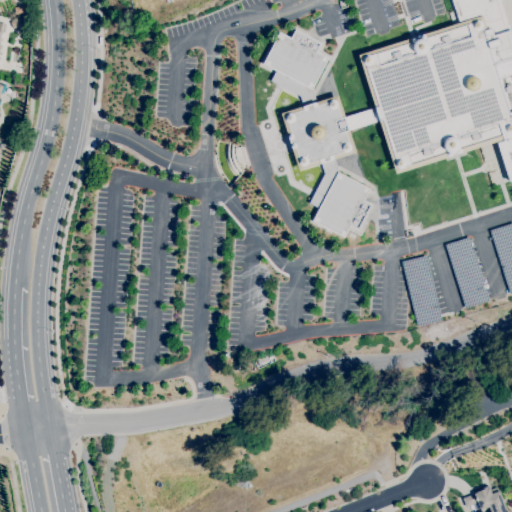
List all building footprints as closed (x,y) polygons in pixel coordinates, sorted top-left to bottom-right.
[(511,0),(511,180),(508,182),(496,142),(395,174),(358,55),(459,24),(451,0),(511,0)] [(15,15),(14,8),(23,7),(24,13),(15,15)] [(19,29),(13,29),(10,23),(14,18),(20,19),(22,25),(19,29)] [(312,90),(316,103),(338,96),(357,153),(334,160),(338,172),(370,189),(364,201),(372,205),(359,231),(350,227),(344,238),(312,222),(319,209),(309,204),(324,174),(321,165),(300,171),(281,114),(303,107),(300,97),(271,81),(276,71),(263,64),(280,33),(291,39),(296,30),(321,44),(317,52),(329,58),(312,90)] [(511,223),(489,230),(508,294),(511,292),(511,223)] [(444,245),(464,309),(488,302),(469,237),(444,245)] [(400,262),(415,327),(440,321),(425,256),(400,262)] [(480,511),(483,511),(490,511),(489,508),(480,511),(477,503),(465,507),(462,499),(482,491),(481,489),(489,486),(490,490),(497,487),(499,492),(499,491),(507,511),(480,511)]
